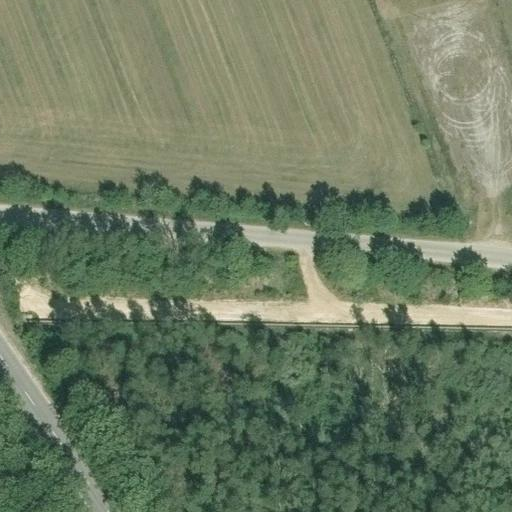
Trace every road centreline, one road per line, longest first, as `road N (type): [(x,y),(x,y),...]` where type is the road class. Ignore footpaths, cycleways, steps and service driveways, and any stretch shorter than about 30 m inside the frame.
road 1 (residential): [(511,235),(0,175)]
road 2 (unclassified): [(133,511),(0,323)]
